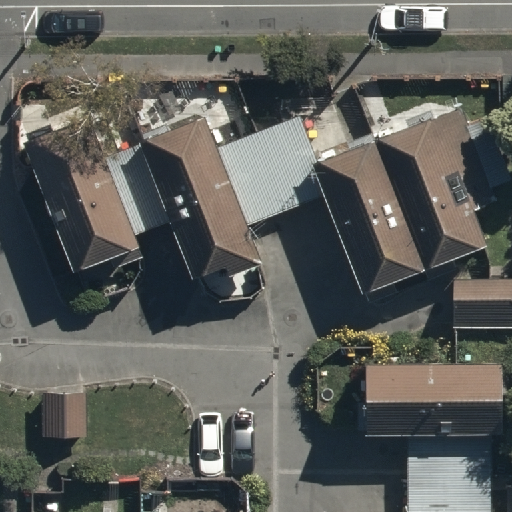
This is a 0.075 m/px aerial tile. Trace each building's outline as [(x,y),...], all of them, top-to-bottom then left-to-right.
[(511,126),(385,177),(442,319),(511,291),(511,126)] [(272,128),(206,154),(263,301),(330,275),(272,128)] [(153,129),(89,154),(144,295),(209,270),(153,129)] [(359,137),(287,165),(318,243),(390,215),(359,137)] [(206,160),(172,173),(202,250),(236,237),(206,160)] [(508,511),(495,511),(495,424),(510,424),(510,356),(367,357),(367,425),(407,425),(408,511),(363,511),(362,511),(508,511)] [(88,390),(44,390),(43,433),(88,433),(88,390)]
